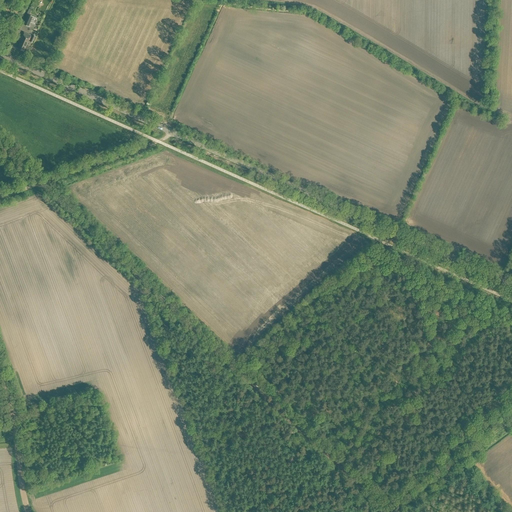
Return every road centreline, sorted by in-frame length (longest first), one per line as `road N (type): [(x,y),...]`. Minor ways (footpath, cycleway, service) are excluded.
road 1 (tertiary): [(511,283),(0,55)]
road 2 (track): [(381,511),(40,183)]
road 3 (track): [(511,114),(475,102),(345,22),(309,6),(260,0)]
road 4 (track): [(511,420),(390,511)]
road 5 (track): [(27,511),(0,373)]
road 6 (track): [(40,183),(169,131)]
